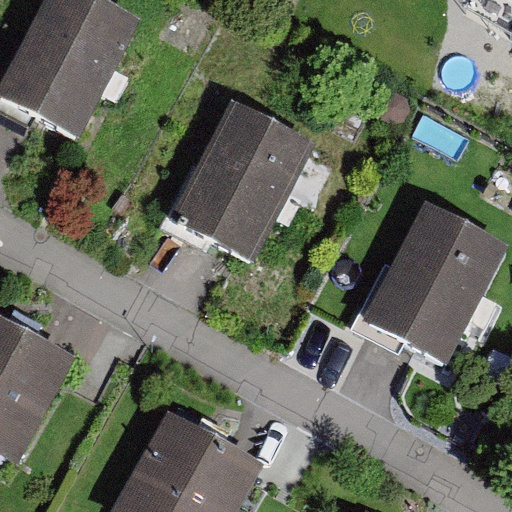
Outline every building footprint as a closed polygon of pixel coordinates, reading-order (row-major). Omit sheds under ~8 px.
[(144,19),(107,0),(46,0),(0,88),(0,95),(81,138),(144,19)] [(318,142),(234,98),(171,218),(255,262),(318,142)] [(511,245),(428,201),(365,320),(449,364),(511,245)] [(77,358),(0,315),(0,452),(19,463),(77,358)] [(237,511),(265,463),(171,411),(114,511),(237,511)]
